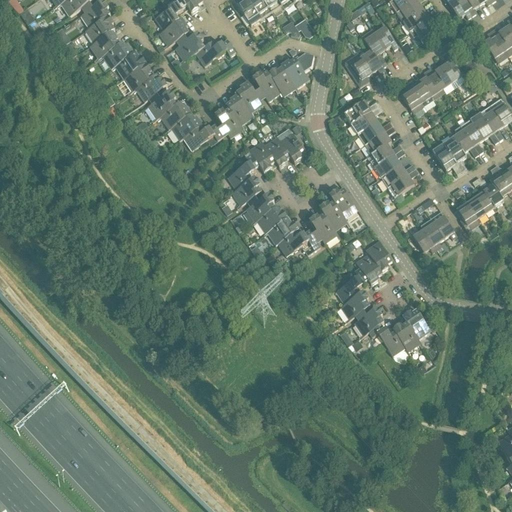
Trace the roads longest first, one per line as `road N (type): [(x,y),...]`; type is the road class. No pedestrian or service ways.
road 1 (residential): [(432,195),(371,91),(446,43)]
road 2 (residential): [(255,71),(200,106),(110,0)]
road 3 (motorway): [(134,511),(0,362)]
road 4 (unclassified): [(343,174),(318,125),(330,56)]
